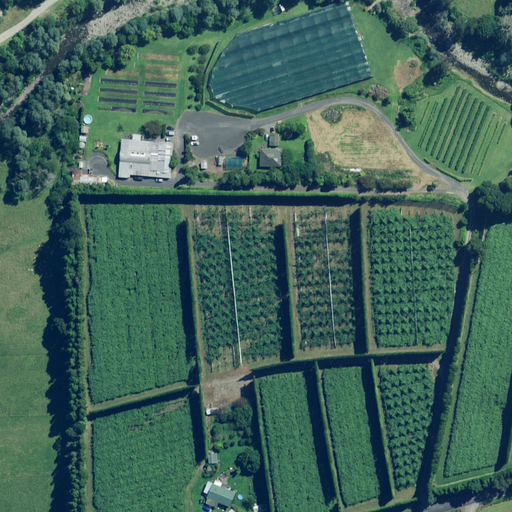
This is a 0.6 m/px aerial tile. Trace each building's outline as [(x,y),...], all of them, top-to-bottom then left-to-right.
[(283,4),(273,9),(275,15),(286,10),(283,4)] [(279,135),(270,134),(270,146),(278,146),(279,135)] [(171,143),(122,139),(119,177),(130,178),(130,175),(169,178),(171,143)] [(283,155),(282,155),(282,150),(261,149),(260,166),(281,167),(281,164),(283,164),(283,155)] [(243,157),(226,156),(226,166),(243,166),(243,157)] [(73,175),(72,184),(109,186),(109,176),(73,175)] [(209,463),(215,463),(215,461),(218,461),(217,452),(208,453),(209,463)] [(230,506),(236,491),(220,485),(222,482),(215,479),(213,482),(208,480),(204,491),(209,493),(205,502),(216,506),(219,501),(230,506)]
